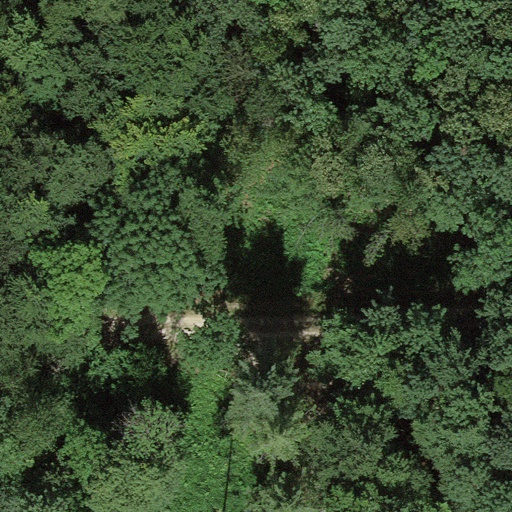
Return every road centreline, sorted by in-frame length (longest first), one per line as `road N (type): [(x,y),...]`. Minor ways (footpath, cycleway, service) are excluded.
road 1 (track): [(0,367),(76,330),(131,322),(307,334),(511,310)]
road 2 (track): [(307,334),(331,511)]
